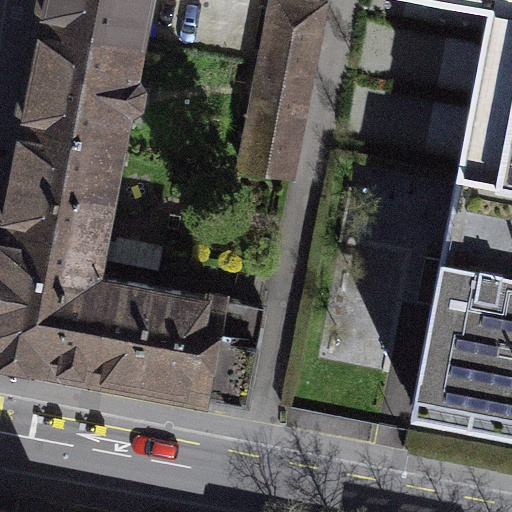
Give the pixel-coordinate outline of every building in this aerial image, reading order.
[(0,256),(96,276),(153,0),(39,0),(38,7),(18,101),(9,146),(0,189),(0,256)] [(332,2),(320,0),(268,0),(236,174),(297,186),(332,2)] [(445,253),(511,265),(511,0),(404,0),(491,17),(445,253)] [(511,265),(445,253),(414,412),(511,431),(511,265)] [(96,276),(0,256),(0,353),(245,404),(264,311),(96,276)]
